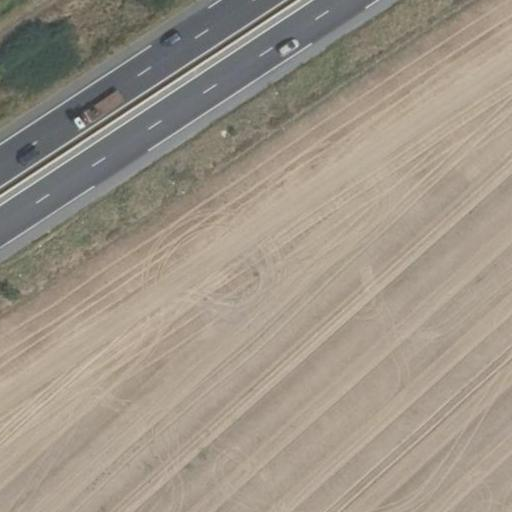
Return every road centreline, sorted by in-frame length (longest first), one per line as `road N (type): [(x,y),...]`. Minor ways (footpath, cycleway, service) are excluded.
road 1 (trunk): [(0,223),(342,0)]
road 2 (trunk): [(244,0),(0,159)]
